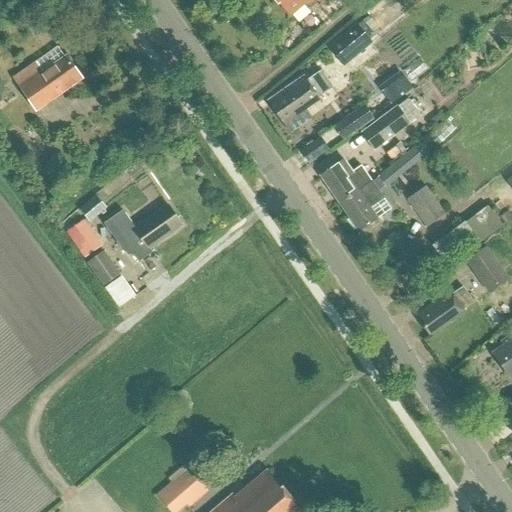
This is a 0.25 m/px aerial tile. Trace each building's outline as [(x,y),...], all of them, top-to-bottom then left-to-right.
[(311,0),(314,0),(316,1),(317,0),(275,0),(291,18),(311,0)] [(356,28),(333,47),(346,63),(364,47),(363,46),(368,42),(356,28)] [(35,65),(14,79),(20,87),(36,111),(82,78),(68,58),(66,59),(59,48),(35,65)] [(265,98),(287,131),(310,115),(304,107),(318,97),(316,93),(331,83),(319,66),(304,76),(301,72),(265,98)] [(366,132),(378,149),(411,125),(408,121),(419,113),(410,100),(366,132)] [(371,117),(362,102),(331,122),(341,137),(371,117)] [(415,149),(404,157),(412,167),(423,159),(415,149)] [(341,165),(322,178),(341,207),(373,181),(363,167),(354,173),(346,161),(341,165)] [(373,181),(341,207),(360,235),(380,221),(372,210),(386,200),(373,181)] [(406,199),(425,229),(445,216),(425,186),(406,199)] [(97,198),(81,211),(90,221),(105,208),(97,198)] [(150,249),(182,226),(168,207),(135,230),(122,211),(103,224),(124,253),(130,249),(139,263),(153,253),(150,249)] [(76,227),(67,233),(84,258),(84,259),(101,247),(101,246),(89,229),(81,235),(76,227)] [(488,292),(508,278),(487,249),(468,263),(488,292)] [(104,252),(88,263),(104,286),(120,275),(104,252)] [(425,317),(422,320),(432,334),(474,304),(463,289),(454,296),(451,293),(423,313),(425,317)] [(511,336),(502,343),(504,346),(493,353),(510,378),(511,376),(511,336)] [(170,485),(188,507),(207,492),(203,488),(212,481),(196,463),(170,485)] [(235,499),(232,496),(212,511),(301,511),(267,471),(235,499)]
